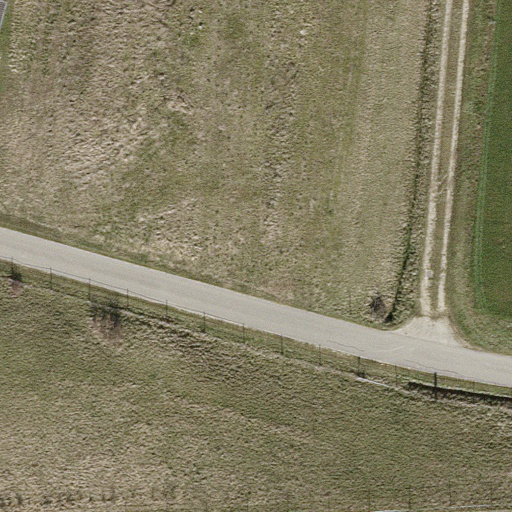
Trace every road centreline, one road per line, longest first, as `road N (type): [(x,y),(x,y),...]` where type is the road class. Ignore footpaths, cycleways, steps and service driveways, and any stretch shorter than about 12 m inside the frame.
road 1 (unclassified): [(0,241),(429,359),(511,372)]
road 2 (track): [(463,0),(429,359)]
